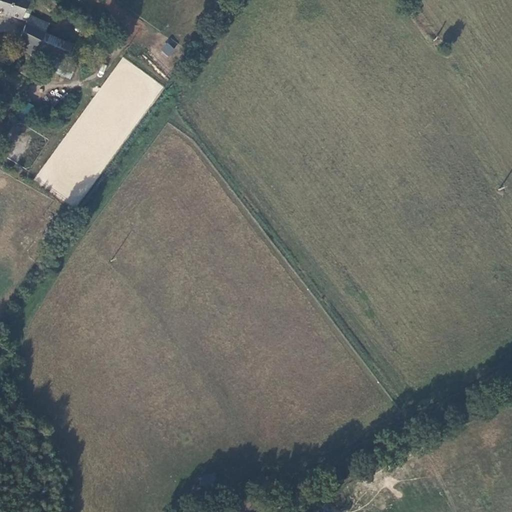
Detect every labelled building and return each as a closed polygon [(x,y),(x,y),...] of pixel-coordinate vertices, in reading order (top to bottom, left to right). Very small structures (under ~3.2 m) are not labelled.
[(20,0),(0,0),(0,12),(24,22),(14,48),(38,58),(41,52),(37,51),(38,49),(45,32),(48,25),(23,15),(27,2),(20,0)] [(71,44),(45,32),(38,49),(65,60),(71,44)] [(170,59),(176,48),(166,42),(160,53),(170,59)] [(79,209),(162,84),(119,56),(37,181),(79,209)] [(71,78),(72,73),(58,69),(57,74),(71,78)]
